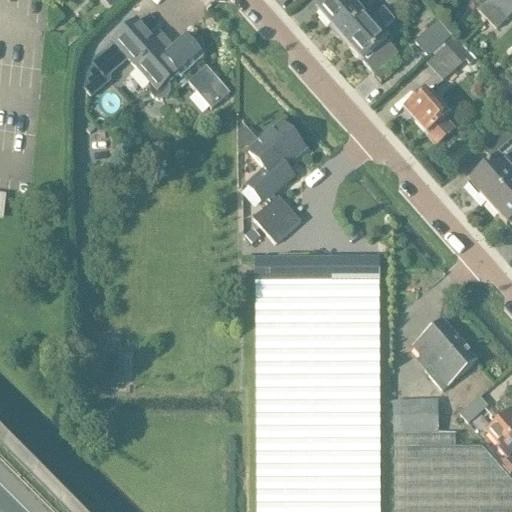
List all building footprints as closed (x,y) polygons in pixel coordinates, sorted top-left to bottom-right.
[(362,18),(346,0),(331,0),(316,14),(339,39),(362,18)] [(487,23),(510,0),(491,0),(477,14),(487,23)] [(496,33),(511,16),(511,0),(510,0),(487,23),(496,33)] [(362,18),(339,39),(373,78),(397,56),(388,47),(392,43),(382,32),(393,23),(382,10),(367,23),(362,18)] [(136,21),(111,43),(135,70),(140,66),(155,82),(152,85),(150,89),(149,94),(152,99),(156,102),(161,102),(166,100),(169,95),(169,90),(167,86),(177,76),(180,79),(202,60),(184,40),(171,51),(159,38),(154,42),(136,21)] [(427,60),(450,40),(437,26),(414,46),(427,60)] [(442,85),(466,63),(470,66),(473,64),(453,42),(426,67),(442,85)] [(205,69),(187,84),(210,112),(229,96),(205,69)] [(440,125),(448,119),(425,93),(403,112),(435,148),(449,136),(440,125)] [(509,119),(499,108),(488,117),(498,128),(509,119)] [(490,161),(511,140),(511,124),(482,151),(490,161)] [(270,198),(292,179),(284,170),(304,153),(293,141),(294,137),(288,131),(284,131),(280,126),(247,155),(265,175),(259,181),(256,179),(246,188),(261,206),(262,205),(266,210),(251,222),(274,247),(299,225),(277,200),(274,202),(270,198)] [(487,206),(511,184),(511,175),(498,159),(469,185),(487,206)] [(506,228),(511,223),(511,184),(487,206),(506,228)] [(378,511),(378,289),(378,261),(254,261),(255,511),(378,511)] [(476,363),(441,324),(439,326),(437,323),(429,330),(431,333),(412,350),(429,370),(423,376),(440,395),(476,363)] [(118,379),(118,358),(94,357),(93,379),(118,379)] [(467,426),(487,409),(479,400),(459,417),(467,426)] [(436,433),(436,402),(391,403),(392,434),(393,434),(436,433)] [(511,460),(510,458),(511,455),(511,413),(510,412),(485,433),(498,448),(496,449),(507,461),(502,465),(511,475),(511,474),(511,460)] [(511,511),(511,486),(477,446),(454,446),(454,433),(436,433),(393,434),(393,511),(511,511)]
